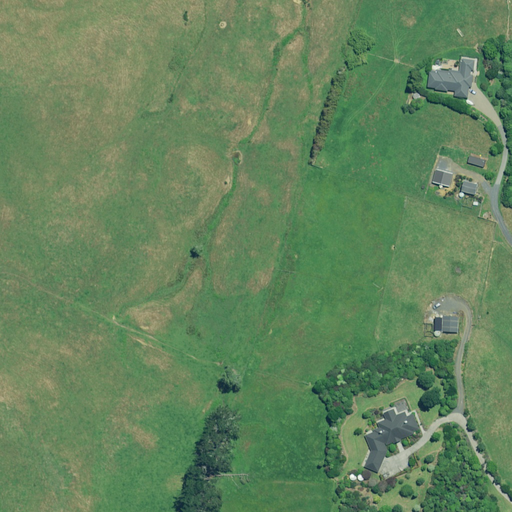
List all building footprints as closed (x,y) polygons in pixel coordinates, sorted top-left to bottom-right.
[(471,70),(473,71),(475,60),(462,59),(460,72),(449,70),(448,72),(436,70),(436,72),(430,71),(428,88),(454,92),(454,96),(467,98),(469,87),(471,87),(473,75),(470,74),(471,70)] [(468,162),(483,167),(485,161),(469,156),(468,162)] [(436,170),(432,183),(449,187),(452,174),(436,170)] [(477,184),(464,181),(461,191),(475,195),(477,184)] [(441,331),(457,332),(458,317),(442,316),(441,331)] [(386,419),(377,423),(379,427),(373,430),(373,432),(365,436),(370,450),(364,466),(378,472),(387,451),(385,445),(393,442),(393,443),(401,440),(400,439),(414,434),(413,432),(419,430),(413,414),(406,416),(405,412),(396,415),(394,409),(383,413),(386,419)]
